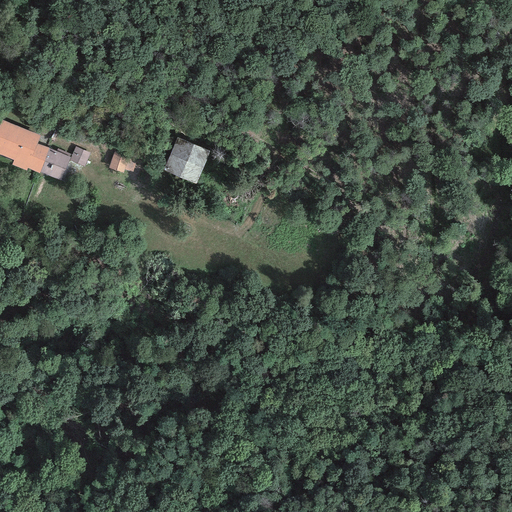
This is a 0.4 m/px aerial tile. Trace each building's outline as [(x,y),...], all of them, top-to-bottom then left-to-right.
[(37,172),(47,149),(35,143),(38,137),(0,120),(0,153),(10,158),(8,164),(23,171),(25,166),(37,172)] [(177,140),(164,168),(193,181),(206,153),(177,140)] [(69,158),(68,161),(84,167),(89,155),(74,148),(69,158)] [(69,158),(47,149),(37,172),(59,181),(68,161),(69,158)] [(113,152),(105,168),(127,178),(134,161),(113,152)]
